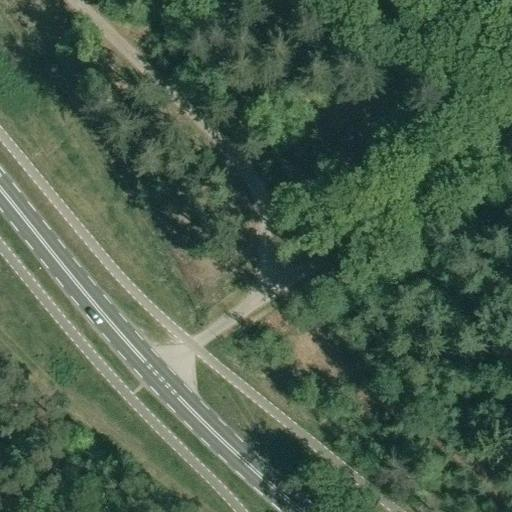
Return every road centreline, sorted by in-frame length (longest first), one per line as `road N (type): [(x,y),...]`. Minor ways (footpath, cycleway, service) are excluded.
road 1 (track): [(511,124),(117,386)]
road 2 (secondary): [(298,511),(147,364),(0,188)]
